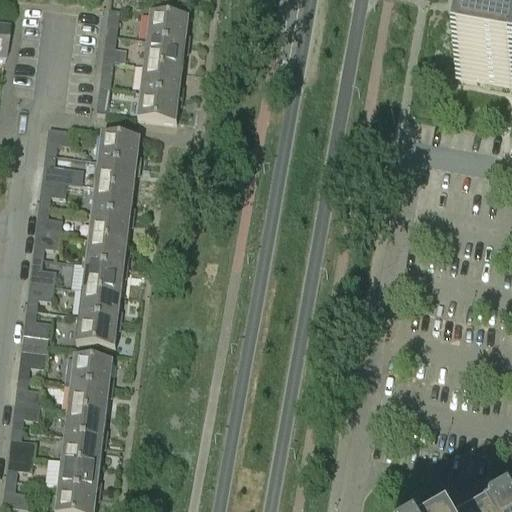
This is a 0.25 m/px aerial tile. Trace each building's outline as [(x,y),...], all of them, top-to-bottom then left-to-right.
[(511,0),(481,0),(479,14),(469,12),(467,25),(470,33),(468,43),(460,84),(511,93),(511,0)] [(109,14),(107,30),(118,32),(120,16),(109,14)] [(147,45),(186,50),(189,23),(151,19),(147,45)] [(144,71),(183,76),(186,50),(147,45),(144,71)] [(105,50),(103,66),(114,68),(116,52),(105,50)] [(114,68),(103,66),(101,82),(112,83),(114,68)] [(141,97),(179,102),(183,76),(144,71),(141,97)] [(138,124),(176,128),(179,102),(141,97),(138,124)] [(108,119),(109,103),(99,102),(97,118),(108,119)] [(48,134),(48,136),(46,149),(72,152),(74,137),(48,134)] [(137,171),(140,144),(102,140),(99,166),(137,171)] [(137,171),(99,166),(96,192),(134,197),(137,171)] [(42,186),(67,189),(69,174),(44,171),(42,186)] [(42,186),(40,201),(65,204),(67,189),(42,186)] [(134,197),(96,192),(92,218),(130,223),(134,197)] [(130,223),(92,218),(89,244),(127,248),(130,223)] [(36,237),(61,240),(63,225),(38,222),(36,237)] [(36,237),(34,252),(59,255),(61,240),(36,237)] [(127,248),(89,244),(86,269),(124,274),(127,248)] [(74,268),(71,294),(83,295),(121,300),(124,274),(86,269),(74,268)] [(30,289),(55,292),(57,277),(31,274),(30,289)] [(30,289),(28,304),(53,307),(55,292),(30,289)] [(121,300),(83,295),(80,321),(118,326),(121,300)] [(118,326),(80,321),(76,348),(115,353),(118,326)] [(50,328),(25,325),(24,340),(48,344),(50,328)] [(47,359),(21,356),(19,372),(45,375),(47,359)] [(71,389),(110,394),(113,367),(75,362),(71,389)] [(106,420),(110,394),(71,389),(68,415),(106,420)] [(15,408),(40,411),(42,396),(17,393),(15,408)] [(15,408),(13,423),(38,426),(40,411),(15,408)] [(103,445),(106,420),(68,415),(65,441),(103,445)] [(100,471),(103,445),(65,441),(62,466),(100,471)] [(9,460),(34,463),(36,448),(10,445),(9,460)] [(9,460),(7,475),(32,478),(34,463),(9,460)] [(97,497),(100,471),(62,466),(59,492),(97,497)] [(95,511),(97,497),(59,492),(56,511),(95,511)] [(2,511),(5,511),(28,511),(29,500),(4,497),(2,511)]
